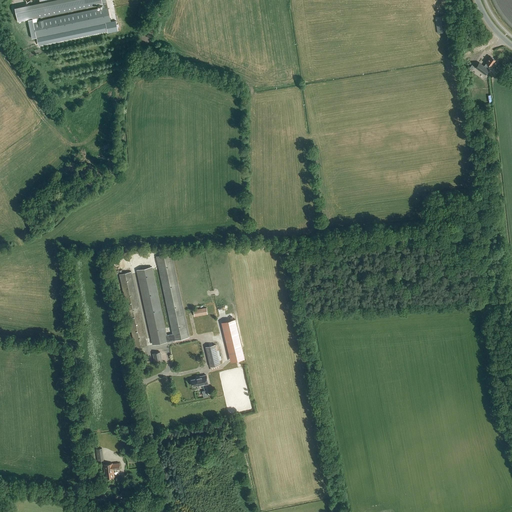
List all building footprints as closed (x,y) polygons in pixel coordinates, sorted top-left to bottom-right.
[(116,21),(110,22),(105,0),(55,0),(15,8),(18,21),(28,19),(32,38),(37,37),(38,45),(107,31),(108,33),(118,31),(116,21)] [(445,16),(435,18),(438,33),(448,32),(445,16)] [(479,63),(475,68),(485,75),(489,70),(488,69),(490,66),(491,67),(496,60),(491,57),(486,63),(484,66),(479,63)] [(137,270),(152,345),(189,337),(172,253),(156,256),(172,334),(166,335),(152,267),(137,270)] [(131,272),(119,274),(135,348),(147,346),(131,272)] [(207,315),(206,308),(193,310),(194,317),(207,315)] [(245,359),(237,318),(222,321),(231,361),(245,359)] [(206,347),(210,366),(220,364),(215,344),(206,347)] [(160,352),(153,353),(155,362),(162,361),(160,352)] [(196,379),(191,380),(192,381),(191,381),(191,385),(192,385),(193,386),(201,384),(201,385),(208,384),(206,375),(196,377),(196,379)] [(106,478),(115,477),(114,470),(120,469),(120,463),(113,464),(113,463),(103,464),(105,475),(106,475),(106,478)]
